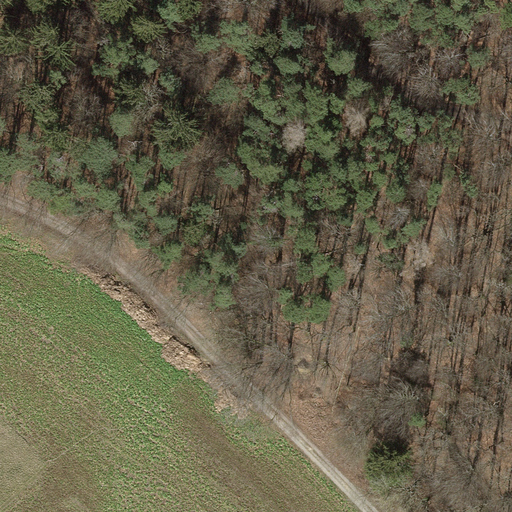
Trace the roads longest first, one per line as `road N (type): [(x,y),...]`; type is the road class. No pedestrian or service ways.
road 1 (track): [(370,511),(104,246),(0,195)]
road 2 (track): [(304,0),(334,40),(435,105),(511,117)]
